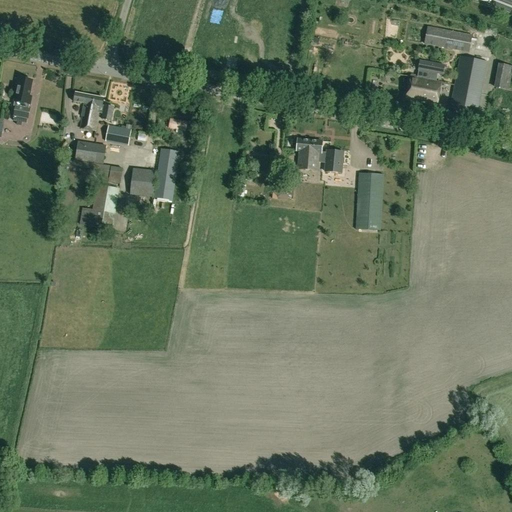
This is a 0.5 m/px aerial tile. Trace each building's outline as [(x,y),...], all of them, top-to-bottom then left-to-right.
[(469,53),(472,36),(428,27),(425,44),(469,53)] [(488,62),(460,57),(450,108),(478,114),(488,62)] [(418,71),(417,78),(417,79),(434,81),(435,74),(442,75),(444,65),(419,61),(418,71)] [(511,66),(499,64),(494,88),(508,91),(511,72),(511,66)] [(417,78),(410,77),(406,100),(437,105),(441,82),(434,81),(417,79),(417,78)] [(32,81),(20,79),(17,95),(18,95),(14,117),(13,121),(27,124),(28,120),(30,109),(22,107),(24,101),(26,101),(27,97),(29,98),(32,81)] [(101,114),(104,98),(75,93),(74,102),(84,104),(82,117),(83,117),(81,129),(95,131),(99,113),(101,114)] [(111,122),(114,107),(104,106),(103,114),(102,120),(111,122)] [(170,117),(168,127),(195,132),(197,122),(170,117)] [(131,131),(108,126),(105,141),(128,146),(131,131)] [(326,159),(326,160),(325,172),(341,174),(343,153),(327,151),(327,154),(321,153),(323,142),(298,139),(297,152),(300,152),(301,149),(306,150),(305,158),(312,159),(311,161),(317,161),(317,159),(319,159),(319,158),(326,159)] [(76,154),(75,160),(103,164),(106,146),(78,142),(78,144),(62,142),(61,151),(76,154)] [(318,172),(319,159),(317,159),(317,161),(311,161),(312,159),(305,158),(306,150),(301,149),(300,152),(298,170),(318,172)] [(161,150),(154,197),(172,200),(179,153),(161,150)] [(122,169),(66,160),(64,169),(110,176),(109,182),(120,184),(122,169)] [(188,168),(185,187),(191,188),(194,169),(188,168)] [(130,195),(153,197),(155,172),(133,170),(130,195)] [(384,175),(359,174),(356,230),(380,231),(384,175)] [(298,202),(352,201),(352,180),(298,180),(298,202)] [(279,184),(277,198),(291,200),(292,186),(279,184)] [(93,210),(83,209),(80,225),(112,230),(119,189),(97,186),(93,210)] [(317,220),(317,208),(301,208),(302,220),(317,220)] [(339,210),(338,228),(351,228),(352,210),(339,210)] [(296,230),(296,241),(348,243),(348,232),(296,230)]
